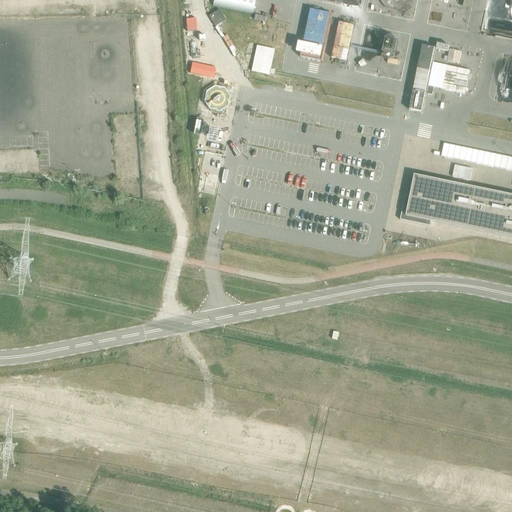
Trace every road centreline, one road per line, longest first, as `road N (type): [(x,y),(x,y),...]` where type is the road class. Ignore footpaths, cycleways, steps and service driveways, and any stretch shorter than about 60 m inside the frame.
road 1 (unclassified): [(0,359),(398,286),(511,297)]
road 2 (unknown): [(166,330),(177,221),(166,185),(156,43),(143,0)]
